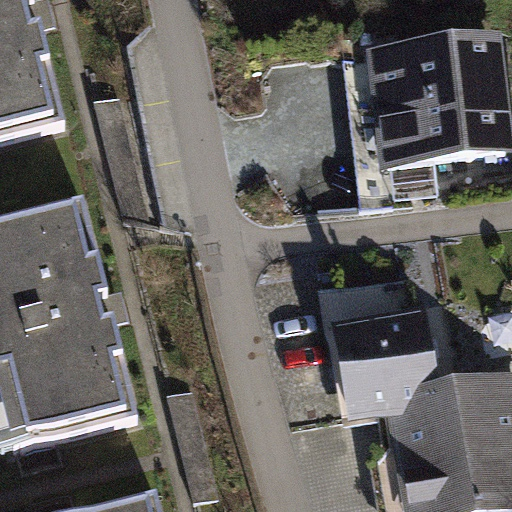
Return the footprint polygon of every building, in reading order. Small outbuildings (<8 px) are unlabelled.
[(46,0),(0,0),(0,147),(80,125),(46,0)] [(511,95),(502,32),(371,52),(389,170),(511,150),(511,95)] [(0,435),(7,460),(148,422),(87,200),(0,223),(0,435)] [(386,412),(436,401),(414,286),(321,303),(347,441),(391,433),(386,412)] [(511,511),(511,385),(436,401),(386,412),(391,433),(407,511),(511,511)] [(169,511),(163,492),(99,511),(169,511)]
